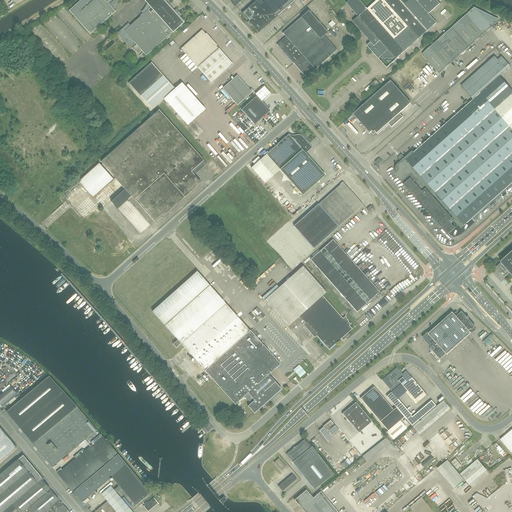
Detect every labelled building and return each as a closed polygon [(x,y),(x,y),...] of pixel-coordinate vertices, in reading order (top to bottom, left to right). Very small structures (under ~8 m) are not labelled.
[(82,0),(71,10),(92,35),(118,12),(110,2),(112,0),(82,0)] [(148,56),(186,23),(166,0),(146,0),(152,7),(121,34),(131,47),(136,43),(138,45),(134,48),(142,57),(146,53),(148,56)] [(250,26),(252,24),(259,32),(294,0),(256,0),(242,13),(249,21),(247,23),(250,26)] [(437,23),(429,14),(440,4),(436,0),(377,0),(368,8),(360,0),(349,0),(346,3),(359,17),(357,19),(356,18),(353,20),(354,21),(373,42),(368,46),(379,58),(383,55),(384,57),(383,58),(385,60),(386,59),(390,64),(437,23)] [(277,45),(293,63),(324,36),(328,32),(309,11),(283,33),(286,37),(277,45)] [(484,33),(467,14),(422,54),(439,73),(484,33)] [(202,30),(181,49),(185,54),(180,59),(192,72),(197,67),(211,83),(233,64),(202,30)] [(324,36),(293,63),(306,78),(337,50),(324,36)] [(448,235),(449,234),(449,235),(451,236),(453,237),(455,238),(457,238),(459,237),(461,236),(475,223),(476,223),(476,222),(473,219),(511,183),(511,90),(499,77),(511,66),(502,57),(498,60),(495,56),(468,80),(469,80),(480,93),(473,100),(469,103),(466,106),(420,147),(414,153),(412,151),(405,158),(404,157),(402,155),(398,158),(398,159),(400,161),(397,164),(396,166),(395,168),(395,170),(395,172),(395,174),(397,176),(404,184),(403,185),(420,203),(429,213),(433,218),(436,221),(448,235)] [(205,110),(182,83),(175,89),(151,63),(129,83),(152,109),(163,98),(188,125),(205,110)] [(237,105),(252,92),(237,75),(222,89),(237,105)] [(403,117),(402,115),(400,113),(411,103),(391,80),(353,114),(367,129),(366,130),(370,134),(372,132),(375,132),(376,132),(378,134),(389,124),(392,127),(403,117)] [(373,89),(379,83),(376,80),(370,85),(373,89)] [(264,86),(255,94),(261,102),(270,94),(264,86)] [(269,112),(256,97),(241,110),(255,125),(269,112)] [(156,114),(50,208),(97,260),(202,167),(156,114)] [(305,154),(312,147),(303,137),(301,135),(298,135),(296,135),(295,136),(292,139),(288,135),(266,155),(307,200),(329,180),(305,154)] [(332,177),(335,182),(343,177),(339,172),(332,177)] [(313,249),(358,209),(363,205),(343,183),(293,227),(313,249)] [(357,312),(379,292),(333,240),(311,260),(357,312)] [(287,250),(280,242),(276,245),(283,253),(287,250)] [(511,252),(496,267),(504,277),(510,272),(511,274),(511,252)] [(329,350),(341,338),(343,340),(349,335),(347,333),(352,329),(349,326),(351,324),(349,323),(346,317),(343,319),(323,296),(326,293),(303,266),(264,301),(288,327),(299,317),(329,350)] [(181,344),(184,348),(235,405),(236,404),(237,405),(239,403),(238,402),(243,398),(244,399),(245,397),(251,403),(250,404),(248,406),(254,413),(281,389),(268,375),(280,364),(250,330),(249,331),(197,272),(152,311),(177,340),(173,344),(176,348),(181,344)] [(431,348),(430,348),(430,349),(430,350),(431,351),(432,351),(433,351),(434,352),(432,355),(438,361),(445,354),(446,354),(447,355),(471,333),(470,332),(474,327),(475,327),(468,319),(469,318),(468,317),(467,317),(466,317),(462,312),(461,313),(459,315),(457,312),(456,312),(454,314),(452,312),(438,325),(428,334),(428,333),(422,338),(431,348)] [(306,372),(299,365),(294,370),(300,377),(306,372)] [(402,374),(397,367),(382,380),(391,392),(401,384),(417,403),(426,395),(406,371),(402,374)] [(33,444),(77,407),(49,376),(6,412),(33,444)] [(11,387),(4,393),(0,396),(0,404),(2,407),(18,394),(11,387)] [(396,408),(393,410),(374,387),(360,399),(388,431),(400,421),(404,417),(396,408)] [(435,406),(431,400),(411,417),(410,416),(406,420),(411,426),(435,406)] [(435,407),(442,415),(450,409),(443,401),(435,407)] [(355,402),(341,413),(358,433),(372,422),(355,402)] [(52,467),(97,430),(78,407),(77,407),(33,444),(52,467)] [(201,414),(199,416),(206,425),(201,429),(205,434),(212,428),(201,414)] [(332,438),(339,432),(330,421),(323,427),(319,431),(328,443),(333,439),(332,438)] [(400,421),(388,431),(386,432),(393,440),(407,428),(400,421)] [(3,437),(4,432),(0,428),(0,461),(17,448),(3,437)] [(103,436),(100,432),(99,433),(89,441),(92,445),(103,436)] [(150,493),(127,465),(117,454),(103,436),(92,445),(85,451),(75,459),(62,470),(61,468),(56,472),(73,491),(82,502),(111,478),(118,486),(121,489),(135,506),(150,493)] [(389,438),(364,457),(369,462),(393,443),(389,438)] [(305,439),(286,455),(314,490),(334,474),(307,442),(305,439)] [(317,439),(314,440),(320,450),(323,448),(317,439)] [(85,451),(83,449),(73,457),(75,459),(85,451)] [(52,511),(62,504),(59,500),(43,481),(44,479),(42,477),(41,477),(23,456),(18,460),(18,459),(0,474),(0,511),(52,511)] [(421,466),(425,471),(436,461),(432,456),(421,466)] [(279,458),(274,463),(281,471),(286,467),(279,458)] [(456,458),(451,462),(457,469),(462,465),(456,458)] [(410,467),(414,472),(418,469),(414,464),(410,467)] [(296,479),(292,474),(278,486),(282,491),(296,479)] [(132,511),(116,493),(114,490),(111,486),(101,494),(108,501),(94,511),(132,511)] [(337,511),(320,492),(313,498),(306,490),(294,500),(304,511),(337,511)] [(159,504),(158,503),(154,498),(148,503),(147,502),(145,504),(145,505),(144,507),(148,511),(157,504),(158,505),(159,504)]
